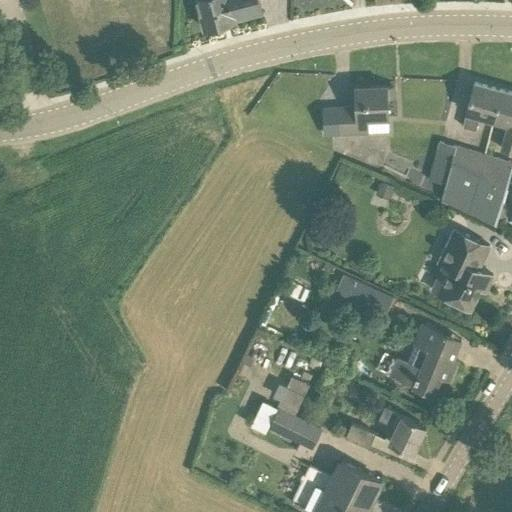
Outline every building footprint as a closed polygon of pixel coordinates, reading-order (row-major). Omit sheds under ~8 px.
[(197,0),(205,29),(236,21),(235,19),(264,12),(260,0),(197,0)] [(494,120),(502,89),(475,81),(463,124),(474,128),(478,116),(494,120)] [(389,131),(388,97),(393,97),(393,85),(356,86),(356,105),(338,106),(339,133),(389,131)] [(511,91),(502,89),(494,120),(507,124),(500,147),(511,150),(511,91)] [(480,173),(486,153),(456,145),(454,150),(437,145),(428,177),(445,182),(441,199),(468,212),(474,191),(479,173),(480,173)] [(511,170),(511,160),(495,156),(486,153),(480,173),(479,173),(474,191),(468,212),(496,226),(511,170)] [(377,193),(389,199),(394,187),(393,186),(382,181),(377,192),(377,193)] [(486,243),(469,234),(452,226),(436,258),(442,261),(430,287),(471,307),(481,287),(486,290),(494,274),(476,265),(486,243)] [(385,316),(394,296),(344,273),(335,293),(385,316)] [(289,280),(281,300),(301,309),(310,288),(289,280)] [(460,338),(425,323),(423,322),(408,359),(393,352),(385,372),(433,393),(441,374),(450,378),(458,359),(453,356),(460,338)] [(343,352),(342,352),(339,364),(341,365),(350,367),(353,355),(343,352)] [(247,353),(243,362),(251,366),(255,357),(247,353)] [(258,419),(314,447),(324,426),(280,405),(279,407),(267,401),(258,419)] [(426,426),(408,417),(384,405),(378,417),(394,424),(386,440),(413,453),(426,426)] [(370,445),(376,432),(353,421),(347,434),(370,445)] [(366,511),(382,480),(364,471),(339,459),(332,473),(313,464),(294,498),(314,509),(313,511),(314,511),(366,511)]
